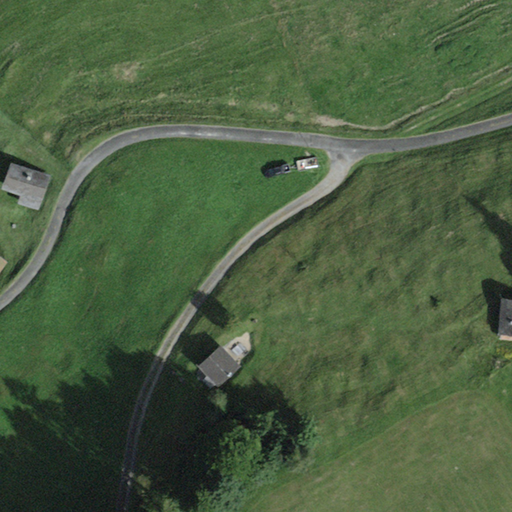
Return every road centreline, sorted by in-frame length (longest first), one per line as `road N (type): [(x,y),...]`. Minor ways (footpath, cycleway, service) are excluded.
road 1 (track): [(408,143),(176,131),(132,136),(90,161),(40,259),(0,303)]
road 2 (track): [(118,511),(143,396),(190,307),(246,242),(327,185),(349,145)]
